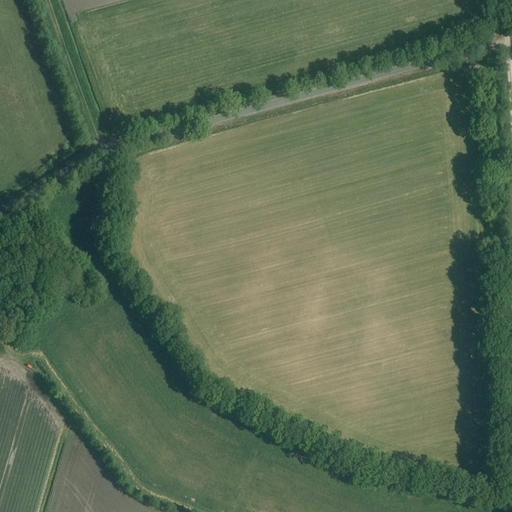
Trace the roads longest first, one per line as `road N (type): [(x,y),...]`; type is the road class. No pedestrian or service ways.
road 1 (unclassified): [(0,213),(103,150),(466,50),(491,33),(504,0)]
road 2 (track): [(0,342),(39,357),(137,485),(194,511)]
road 3 (track): [(103,150),(48,0)]
